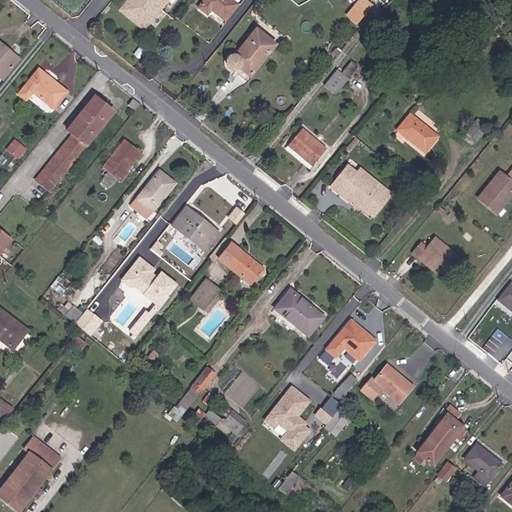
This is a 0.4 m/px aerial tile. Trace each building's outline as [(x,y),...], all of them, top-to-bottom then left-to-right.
[(134,0),(125,12),(148,30),(172,0),(137,0),(137,1),(135,0),(134,0)] [(204,13),(218,25),(232,9),(220,0),(199,0),(191,10),(199,18),(204,13)] [(370,0),(358,0),(347,14),(359,24),(375,4),(370,0)] [(329,35),(340,44),(354,28),(343,19),(329,35)] [(218,72),(220,74),(251,38),(247,35),(227,59),(221,59),(217,64),(216,68),(218,72)] [(233,72),(244,80),(268,52),(251,38),(220,74),(221,75),(228,76),(233,72)] [(0,73),(12,59),(0,49),(0,73)] [(23,101),(41,117),(60,95),(33,72),(11,99),(19,105),(23,101)] [(319,91),(330,100),(344,84),(333,74),(330,78),(326,82),(319,91)] [(120,103),(127,108),(132,102),(125,97),(120,103)] [(23,180),(38,193),(107,117),(86,99),(58,132),(62,136),(23,180)] [(416,159),(431,141),(404,119),(390,136),(416,159)] [(470,147),(483,131),(473,122),(460,139),(470,147)] [(283,151),(293,159),(307,142),(297,134),(283,151)] [(0,142),(0,153),(7,159),(15,150),(3,139),(0,142)] [(93,167),(108,178),(130,151),(116,139),(93,167)] [(293,159),(307,170),(321,153),(307,142),(293,159)] [(289,163),(293,159),(283,151),(279,155),(289,163)] [(303,174),(307,170),(293,159),(289,163),(303,174)] [(171,180),(156,167),(128,202),(143,214),(171,180)] [(366,191),(346,176),(330,195),(356,216),(358,213),(361,210),(387,230),(403,211),(371,185),(366,191)] [(485,187),(491,191),(497,185),(491,180),(485,187)] [(470,205),(486,218),(507,193),(497,185),(491,191),(485,187),(470,205)] [(486,218),(489,221),(510,195),(507,193),(486,218)] [(197,221),(201,217),(185,205),(182,208),(197,221)] [(237,206),(229,217),(237,223),(246,212),(237,206)] [(201,247),(215,229),(201,217),(197,221),(182,208),(170,222),(201,247)] [(361,210),(358,213),(385,233),(387,230),(361,210)] [(0,250),(2,251),(10,241),(0,231),(0,250)] [(436,278),(452,259),(428,240),(419,252),(413,247),(404,257),(410,263),(413,260),(429,272),(436,278)] [(246,282),(259,266),(231,244),(217,260),(246,282)] [(132,250),(115,274),(162,307),(179,283),(132,250)] [(426,275),(429,272),(413,260),(410,263),(426,275)] [(198,308),(210,294),(215,288),(201,278),(184,298),(198,308)] [(511,324),(511,294),(502,286),(487,304),(511,324)] [(61,308),(69,298),(64,294),(60,299),(56,304),(61,308)] [(198,308),(202,312),(214,298),(210,294),(198,308)] [(278,302),(283,305),(290,298),(285,294),(278,302)] [(79,306),(69,298),(61,308),(70,316),(75,311),(79,306)] [(272,310),(301,334),(314,318),(290,298),(283,305),(278,302),(272,310)] [(75,311),(70,316),(88,330),(93,323),(91,321),(94,317),(87,312),(82,317),(75,311)] [(0,345),(15,328),(0,316),(0,345)] [(101,329),(93,323),(88,330),(95,336),(101,329)] [(340,347),(354,360),(371,340),(364,334),(361,337),(344,324),(323,349),(331,356),(340,347)] [(398,403),(411,388),(383,365),(371,379),(367,377),(358,389),(368,398),(378,386),(398,403)] [(187,384),(195,391),(210,374),(201,368),(187,384)] [(342,395),(351,384),(353,382),(341,372),(330,385),(342,395)] [(293,416),(306,401),(289,386),(262,419),(271,426),(274,422),(285,430),(278,439),(290,449),(306,430),(300,426),(302,423),(293,416)] [(333,419),(342,408),(332,399),(322,411),(333,419)] [(231,430),(239,436),(250,423),(234,410),(226,420),(210,407),(203,415),(227,435),(231,430)] [(333,419),(322,411),(317,417),(328,426),(333,419)] [(336,439),(349,422),(338,413),(325,430),(336,439)] [(412,449),(427,461),(456,425),(442,413),(412,449)] [(0,495),(0,498),(18,511),(21,511),(60,458),(35,439),(26,449),(31,453),(0,495)] [(468,474),(479,484),(497,463),(472,443),(460,457),(473,468),(468,474)] [(446,460),(439,477),(449,481),(456,464),(446,460)] [(290,470),(280,490),(289,495),(300,475),(290,470)] [(511,476),(496,493),(511,506),(511,476)]
